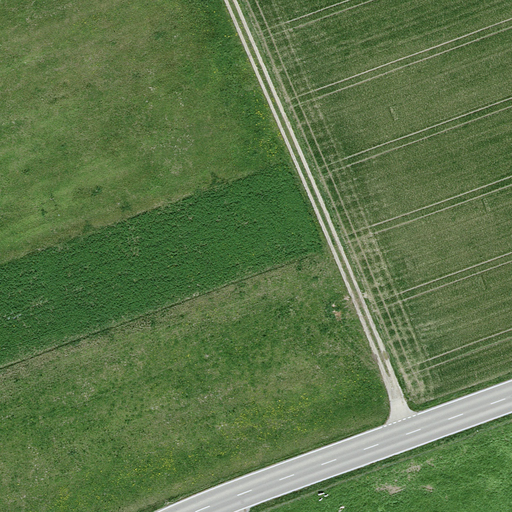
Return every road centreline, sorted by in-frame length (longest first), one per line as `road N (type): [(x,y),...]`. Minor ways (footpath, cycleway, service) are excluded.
road 1 (track): [(406,433),(225,0)]
road 2 (tertiary): [(193,511),(511,396)]
